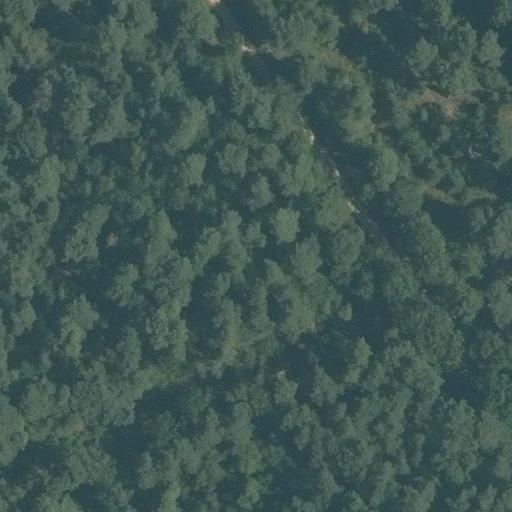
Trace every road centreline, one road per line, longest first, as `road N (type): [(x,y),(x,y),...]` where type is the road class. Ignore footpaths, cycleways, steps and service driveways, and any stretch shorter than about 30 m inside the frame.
road 1 (track): [(0,498),(435,315)]
road 2 (track): [(435,315),(218,0)]
road 3 (track): [(511,409),(435,315)]
